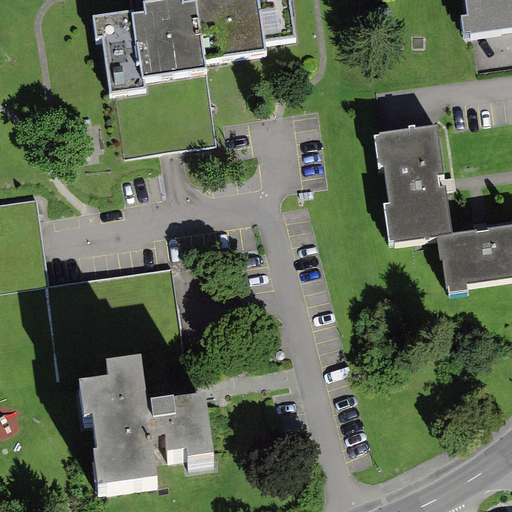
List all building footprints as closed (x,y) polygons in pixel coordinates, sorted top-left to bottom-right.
[(134,13),(92,18),(96,48),(106,46),(113,97),(145,92),(143,81),(205,73),(204,64),(266,55),(265,47),(298,43),(292,0),(163,0),(142,3),(143,11),(134,13)] [(511,0),(465,0),(471,41),(511,35),(511,0)] [(446,138),(384,144),(396,251),(447,245),(457,244),(451,186),(446,138)] [(511,238),(447,245),(453,300),(511,293),(511,238)] [(111,391),(81,395),(86,431),(93,430),(102,499),(159,492),(154,454),(167,452),(169,468),(189,465),(190,473),(215,469),(207,409),(149,417),(143,370),(109,375),(111,391)]
